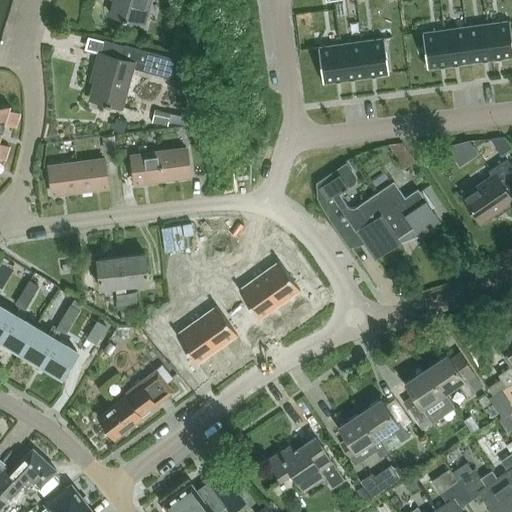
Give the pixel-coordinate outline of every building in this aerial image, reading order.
[(113,0),(110,14),(143,23),(149,0),(113,0)] [(511,41),(509,21),(487,24),(492,59),(511,56),(511,41)] [(470,62),(491,60),(487,24),(465,27),(470,62)] [(449,65),(470,62),(465,27),(444,30),(449,65)] [(444,30),(421,33),(426,69),(449,65),(444,30)] [(383,38),(361,41),(366,77),(388,74),(383,38)] [(175,59),(124,45),(103,39),(94,72),(98,73),(90,99),(121,107),(132,67),(170,77),(175,59)] [(345,80),(366,77),(361,42),(340,44),(345,80)] [(340,44),(317,48),(322,83),(345,80),(340,44)] [(192,48),(182,45),(173,79),(191,83),(189,59),(192,48)] [(0,136),(4,124),(15,127),(20,113),(8,110),(10,106),(0,105),(0,136)] [(169,112),(153,109),(150,122),(166,126),(169,112)] [(116,119),(113,131),(123,133),(126,122),(116,119)] [(189,126),(190,139),(202,138),(201,125),(189,126)] [(101,137),(103,151),(115,150),(114,136),(101,137)] [(501,155),(511,148),(503,137),(490,139),(501,155)] [(478,155),(468,141),(467,140),(460,142),(445,146),(460,168),(478,155)] [(0,159),(5,161),(9,148),(0,144),(0,159)] [(126,148),(116,149),(117,157),(127,156),(126,148)] [(162,180),(190,176),(186,148),(158,151),(162,180)] [(135,183),(162,180),(158,151),(131,155),(135,183)] [(80,191),(107,187),(103,159),(76,162),(80,191)] [(492,176),(462,196),(480,223),(501,208),(504,211),(511,205),(511,166),(506,159),(488,171),(492,176)] [(52,194),(80,191),(76,162),(49,166),(52,194)] [(356,231),(375,259),(400,242),(397,237),(413,227),(418,235),(421,233),(421,234),(440,221),(417,188),(404,197),(393,181),(374,194),(339,181),(332,172),(316,182),(317,198),(326,213),(343,239),(356,231)] [(221,281),(231,275),(217,248),(206,254),(221,281)] [(121,256),(124,285),(148,282),(145,253),(121,256)] [(100,288),(124,285),(121,256),(96,259),(100,288)] [(259,275),(280,304),(300,289),(279,260),(259,275)] [(11,270),(1,264),(0,264),(0,287),(0,288),(11,270)] [(83,269),(86,288),(95,287),(93,268),(83,269)] [(259,318),(280,304),(259,275),(238,289),(259,318)] [(31,298),(38,286),(29,280),(21,292),(31,298)] [(180,317),(210,302),(203,288),(173,304),(180,317)] [(125,293),(127,308),(136,306),(134,291),(125,293)] [(14,304),(19,307),(23,310),(24,309),(31,298),(21,292),(14,304)] [(126,308),(127,308),(125,293),(114,294),(116,309),(118,308),(120,319),(128,318),(126,308)] [(68,303),(62,315),(72,321),(79,310),(74,306),(68,303)] [(225,309),(231,317),(237,312),(232,304),(225,309)] [(0,339),(15,314),(14,314),(0,305),(0,339)] [(196,319),(217,349),(237,334),(216,305),(196,319)] [(0,339),(0,340),(20,352),(35,327),(22,319),(27,311),(24,309),(23,310),(19,307),(15,314),(0,339)] [(72,321),(62,315),(55,326),(61,330),(40,364),(61,377),(77,351),(64,343),(69,334),(66,332),(72,321)] [(105,326),(95,319),(84,337),(94,344),(105,326)] [(196,363),(217,349),(196,319),(175,334),(196,363)] [(511,324),(501,332),(511,348),(511,353),(506,358),(511,365),(496,374),(499,379),(486,388),(491,395),(505,386),(506,387),(511,382),(511,324)] [(47,333),(35,327),(20,352),(40,364),(61,330),(55,326),(52,325),(47,333)] [(109,356),(116,347),(109,342),(102,351),(109,356)] [(481,386),(473,372),(459,352),(450,359),(447,354),(425,368),(443,394),(445,392),(458,384),(467,397),(475,392),(474,391),(481,386)] [(133,390),(98,417),(114,437),(141,417),(140,416),(173,391),(166,383),(172,378),(162,365),(156,369),(155,368),(131,387),(133,390)] [(454,406),(445,392),(443,394),(425,368),(404,382),(412,394),(401,401),(420,429),(431,422),(421,408),(437,398),(446,411),(454,406)] [(486,412),(493,407),(483,393),(476,398),(486,412)] [(376,438),(379,437),(392,428),(401,441),(409,436),(399,422),(397,423),(381,398),(359,412),(376,438)] [(388,450),(379,437),(376,438),(359,412),(338,427),(346,439),(341,443),(354,463),(376,449),(380,455),(388,450)] [(463,419),(471,431),(478,427),(470,415),(463,419)] [(511,419),(509,415),(499,421),(507,433),(509,432),(511,429),(511,419)] [(331,488),(344,479),(315,436),(293,450),(290,445),(267,460),(280,480),(290,473),(302,491),(324,477),(331,488)] [(0,508),(20,487),(30,496),(39,486),(40,486),(56,469),(32,448),(17,465),(8,474),(4,470),(0,473),(0,508)] [(511,501),(511,452),(500,461),(507,471),(496,478),(511,501)] [(456,480),(448,468),(431,480),(439,492),(446,502),(435,510),(436,511),(463,511),(460,507),(470,501),(456,480)] [(490,469),(479,477),(474,468),(456,480),(470,501),(480,494),(492,511),(511,511),(511,501),(496,478),(490,469)] [(223,470),(207,482),(207,483),(197,490),(191,483),(162,504),(168,511),(218,511),(226,507),(229,511),(230,511),(245,502),(223,472),(223,471),(223,470)] [(383,488),(371,471),(358,480),(370,496),(383,488)] [(93,511),(71,483),(44,503),(50,511),(93,511)]
